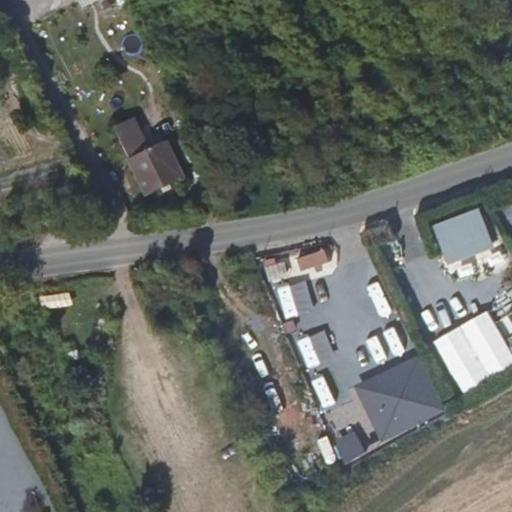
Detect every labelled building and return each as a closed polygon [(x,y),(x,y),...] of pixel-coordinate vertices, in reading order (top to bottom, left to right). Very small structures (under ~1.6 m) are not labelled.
[(120,0),(104,0),(98,3),(105,18),(125,9),(120,0)] [(183,40),(201,30),(188,7),(155,26),(173,57),(187,49),(183,40)] [(206,39),(201,30),(183,40),(187,49),(206,39)] [(138,58),(147,41),(129,31),(120,48),(138,58)] [(128,161),(143,153),(128,125),(113,132),(128,161)] [(149,151),(164,143),(161,139),(147,146),(149,151)] [(143,153),(128,161),(145,195),(182,176),(165,142),(164,143),(149,151),(143,153)] [(478,209),(433,226),(447,263),(493,246),(478,209)] [(405,261),(428,252),(420,235),(398,244),(405,261)] [(484,294),(492,308),(511,296),(511,285),(509,280),(484,294)] [(359,322),(372,351),(403,336),(390,308),(359,322)] [(506,337),(511,335),(511,309),(498,315),(506,337)] [(511,353),(487,311),(433,342),(463,394),(511,365),(511,353)] [(421,355),(354,387),(381,442),(447,411),(421,355)]
